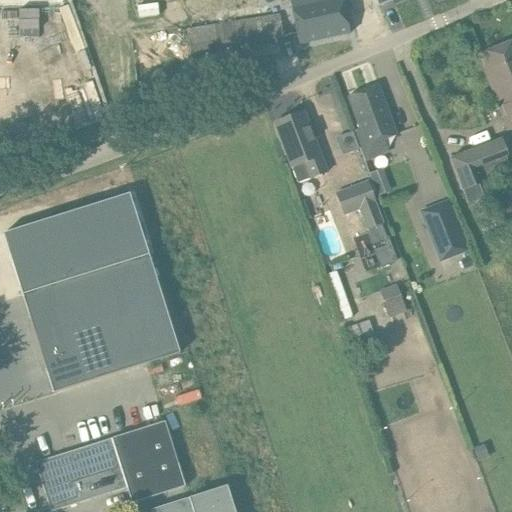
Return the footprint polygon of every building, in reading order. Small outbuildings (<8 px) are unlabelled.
[(342,0),(288,0),(292,14),(296,34),(299,45),(350,34),(342,0)] [(157,4),(137,7),(139,18),(158,16),(157,4)] [(234,23),(184,31),(188,52),(235,45),(282,37),(279,16),(234,23)] [(511,41),(479,55),(499,105),(511,100),(511,41)] [(479,55),(478,55),(508,131),(511,129),(511,100),(499,105),(479,55)] [(385,104),(378,85),(348,97),(359,126),(353,128),(366,162),(389,153),(384,140),(397,136),(385,104)] [(310,179),(326,173),(304,113),(274,124),(291,168),(297,184),(310,179)] [(352,132),(335,138),(342,156),(359,150),(352,132)] [(507,156),(500,139),(450,159),(462,191),(479,184),(473,169),(507,156)] [(366,231),(384,224),(368,181),(335,193),(344,216),(358,210),(366,231)] [(129,194),(3,234),(53,394),(180,354),(148,256),(129,194)] [(444,261),(469,251),(449,200),(424,210),(444,261)] [(404,308),(397,285),(380,291),(387,313),(404,308)] [(369,321),(346,329),(353,349),(376,341),(369,321)] [(185,488),(165,422),(54,457),(35,463),(50,511),(52,511),(70,507),(127,489),(132,504),(185,488)] [(234,511),(227,487),(189,498),(192,511),(234,511)] [(192,511),(189,498),(151,510),(151,511),(192,511)]
